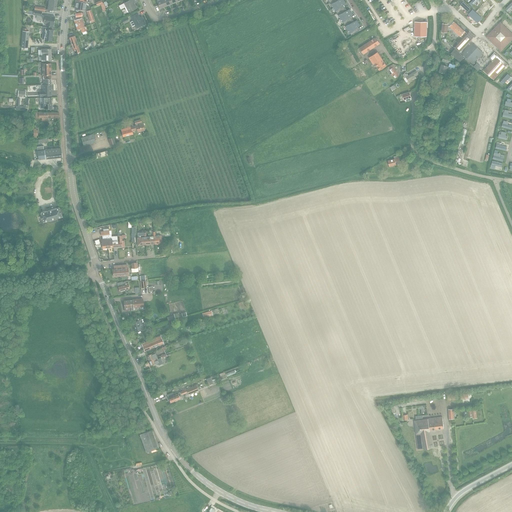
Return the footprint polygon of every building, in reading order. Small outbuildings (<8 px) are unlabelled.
[(55,10),(57,0),(48,0),(48,9),(55,10)] [(86,2),(76,0),(75,6),(76,6),(75,8),(85,10),(86,2)] [(133,0),(129,0),(119,5),(120,9),(126,6),(126,8),(128,12),(136,8),(133,3),(135,2),(133,0)] [(165,6),(163,0),(158,0),(157,1),(159,8),(165,6)] [(344,0),(333,8),(337,13),(345,8),(343,5),(345,3),(346,3),(344,0)] [(28,11),(27,14),(33,14),(37,15),(37,17),(40,18),(40,20),(44,20),(44,23),(46,24),(45,25),(53,26),(53,25),(54,25),(55,17),(41,15),(42,12),(45,12),(45,8),(35,6),(34,10),(34,11),(34,10),(34,11),(28,11)] [(345,8),(337,13),(340,19),(351,12),(349,9),(347,11),(345,8)] [(344,24),(352,19),(350,16),(353,14),(351,12),(340,19),(344,24)] [(137,30),(146,25),(142,17),(138,19),(136,15),(131,17),(137,30)] [(86,26),(84,26),(81,18),(79,19),(78,19),(74,21),(77,30),(80,29),(82,32),(86,31),(85,30),(87,29),(86,26)] [(347,30),(352,27),(358,23),(357,20),(356,20),(354,22),(352,19),(344,24),(347,30)] [(426,37),(428,22),(416,21),(414,36),(426,37)] [(462,37),(466,33),(454,21),(450,26),(462,37)] [(501,51),(511,39),(511,32),(500,22),(486,37),(501,51)] [(358,23),(352,27),(347,30),(351,35),(359,30),(357,27),(360,25),(358,23)] [(52,41),(53,30),(45,29),(44,40),(52,41)] [(469,30),(454,46),(460,52),(475,36),(469,30)] [(80,51),(78,47),(75,36),(69,37),(73,49),(74,53),(80,51)] [(380,43),(376,37),(360,48),(364,54),(380,43)] [(471,43),(462,53),(472,63),(481,53),(471,43)] [(460,61),(464,57),(455,48),(451,52),(460,61)] [(380,70),(386,66),(378,52),(369,58),(373,64),(375,63),(380,70)] [(493,61),(485,70),(495,80),(507,67),(506,67),(509,64),(495,52),(490,58),(493,61)] [(50,63),(42,63),(43,75),(51,75),(50,63)] [(445,74),(447,66),(441,64),(438,72),(445,74)] [(395,78),(399,75),(393,67),(390,69),(392,73),(391,74),(392,76),(394,76),(395,78)] [(404,73),(402,75),(404,78),(406,82),(408,81),(409,83),(412,81),(411,80),(415,77),(414,76),(418,74),(416,71),(408,76),(407,74),(405,75),(404,73)] [(43,83),(41,83),(41,84),(43,84),(51,84),(51,78),(50,78),(50,76),(43,76),(43,83)] [(51,84),(43,84),(43,91),(40,91),(39,91),(39,96),(42,96),(51,96),(51,84)] [(51,97),(42,98),(42,104),(43,104),(44,108),(51,108),(51,97)] [(141,120),(134,122),(135,125),(121,129),(123,136),(133,134),(132,131),(137,130),(138,132),(144,130),(143,123),(142,124),(141,120)] [(84,146),(95,142),(93,134),(81,138),(84,146)] [(44,145),(38,146),(38,152),(39,159),(62,157),(61,148),(46,149),(44,149),(44,145)] [(396,163),(400,162),(398,155),(394,156),(394,159),(388,161),(389,166),(396,165),(396,163)] [(44,222),(62,216),(60,207),(50,209),(50,207),(46,208),(47,210),(41,212),(44,222)] [(113,247),(112,237),(111,237),(111,234),(109,235),(109,231),(100,232),(101,236),(102,236),(102,239),(101,239),(102,248),(113,247)] [(145,234),(143,235),(144,237),(137,237),(138,245),(141,245),(145,245),(145,234)] [(122,236),(117,236),(118,247),(124,246),(124,240),(122,241),(122,238),(125,238),(125,235),(122,235),(122,236)] [(114,269),(112,269),(113,276),(120,276),(120,277),(124,276),(124,275),(128,275),(127,268),(126,264),(113,266),(114,269)] [(119,286),(118,287),(119,291),(125,289),(126,291),(130,290),(128,282),(126,283),(126,281),(118,283),(119,286)] [(138,307),(142,307),(141,304),(140,304),(139,299),(124,301),(125,311),(134,310),(133,305),(137,305),(137,306),(138,306),(138,307)] [(141,320),(133,322),(134,327),(136,332),(144,330),(143,326),(145,325),(145,324),(144,322),(142,323),(141,320)] [(144,351),(164,344),(161,336),(141,344),(144,351)] [(148,361),(157,357),(155,353),(155,354),(154,353),(147,356),(148,361)] [(157,357),(148,361),(151,366),(160,362),(159,360),(158,361),(157,357)] [(188,395),(198,391),(196,386),(186,390),(185,387),(179,390),(182,395),(187,393),(188,395)] [(171,403),(180,399),(178,394),(169,398),(171,403)] [(477,417),(476,409),(471,410),(467,411),(468,417),(472,416),(472,418),(477,417)] [(430,430),(444,428),(442,417),(410,421),(411,426),(415,425),(417,443),(418,443),(419,448),(423,448),(423,447),(424,448),(433,447),(430,430)] [(146,452),(158,447),(151,429),(139,434),(146,452)]
